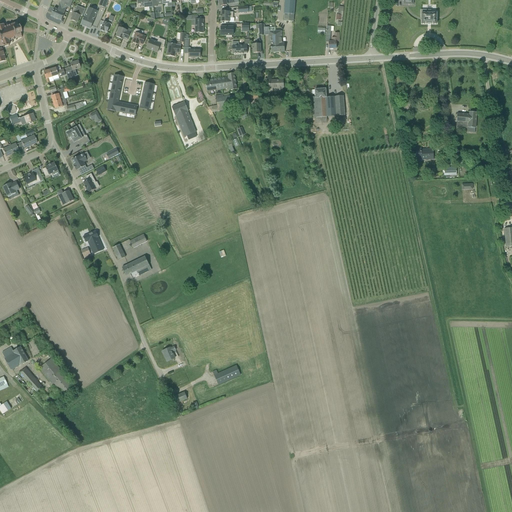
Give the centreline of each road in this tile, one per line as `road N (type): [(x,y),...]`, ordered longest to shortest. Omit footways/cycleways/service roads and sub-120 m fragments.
road 1 (unclassified): [(171,402),(114,261),(51,144)]
road 2 (tertiary): [(373,58),(215,67)]
road 3 (tertiary): [(215,67),(150,62),(67,33)]
road 4 (tertiary): [(511,62),(459,53),(373,58)]
